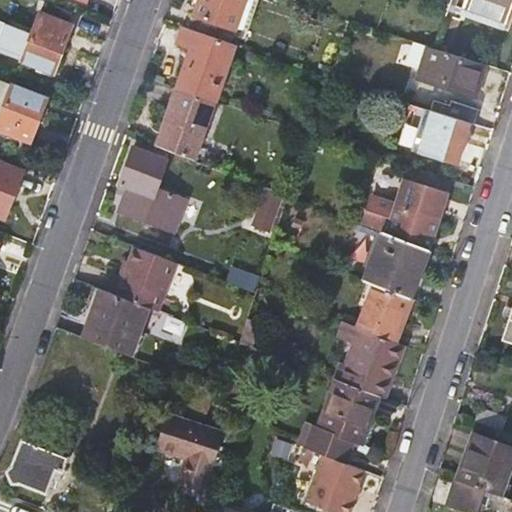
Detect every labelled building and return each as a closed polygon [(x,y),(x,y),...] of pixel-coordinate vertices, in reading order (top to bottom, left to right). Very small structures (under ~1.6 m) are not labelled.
[(230,42),(233,34),(243,0),(199,0),(190,28),(230,42)] [(243,0),(233,34),(244,39),(258,0),(243,0)] [(511,0),(464,0),(461,9),(504,25),(511,2),(511,0)] [(71,12),(48,3),(44,14),(67,23),(71,12)] [(71,24),(67,23),(44,14),(40,13),(31,34),(0,22),(0,50),(53,70),(71,24)] [(191,47),(176,88),(214,101),(215,101),(235,44),(230,42),(190,28),(184,26),(178,41),(191,47)] [(475,96),(485,66),(465,59),(432,49),(426,47),(416,78),(475,96)] [(0,128),(29,140),(45,98),(0,80),(0,128)] [(156,145),(193,159),(214,101),(176,88),(156,145)] [(431,109),(473,123),(478,109),(450,100),(449,104),(434,99),(431,109)] [(468,123),(425,109),(413,149),(456,162),(468,123)] [(173,229),(184,198),(155,187),(165,158),(133,146),(119,184),(126,187),(118,209),(173,229)] [(0,162),(0,215),(4,217),(23,171),(0,162)] [(432,235),(450,179),(407,166),(395,205),(371,197),(362,225),(381,233),(418,246),(422,233),(432,235)] [(292,185),(288,195),(297,199),(302,189),(292,185)] [(282,194),(267,188),(253,225),(268,231),(282,194)] [(286,195),(284,204),(291,206),(293,199),(286,195)] [(373,284),(409,298),(426,250),(381,233),(364,280),(373,284)] [(432,235),(422,233),(418,246),(427,250),(432,235)] [(163,258),(134,247),(117,294),(147,306),(157,310),(175,262),(163,258)] [(227,282),(255,293),(257,288),(260,278),(233,268),(227,282)] [(409,298),(373,284),(357,327),(394,341),(411,299),(409,298)] [(87,309),(92,310),(100,288),(95,286),(87,309)] [(130,355),(147,306),(117,294),(100,288),(92,310),(83,336),(130,355)] [(511,306),(502,339),(511,342),(511,306)] [(246,320),(239,342),(251,347),(259,324),(246,320)] [(357,327),(343,322),(337,337),(353,344),(345,365),(341,363),(335,380),(377,396),(386,399),(406,346),(394,341),(357,327)] [(360,444),(377,396),(335,380),(318,427),(307,422),(298,446),(347,464),(352,440),(360,444)] [(475,421),(502,431),(506,418),(481,409),(475,421)] [(203,490),(221,434),(169,417),(159,448),(187,458),(179,482),(183,484),(182,485),(190,488),(191,486),(203,490)] [(473,435),(462,463),(469,465),(479,437),(473,435)] [(469,465),(462,463),(457,481),(485,491),(500,496),(511,461),(511,448),(480,437),(479,437),(469,465)] [(17,483),(46,494),(56,469),(62,470),(67,458),(21,441),(11,467),(17,483)] [(112,488),(121,461),(110,457),(102,485),(112,488)] [(457,481),(453,480),(445,506),(464,511),(478,511),(480,505),(484,494),(485,491),(457,481)] [(511,511),(511,504),(484,494),(480,505),(501,511),(506,511),(507,511),(510,511),(511,511)] [(367,511),(369,507),(340,498),(337,508),(330,506),(328,511),(367,511)]
